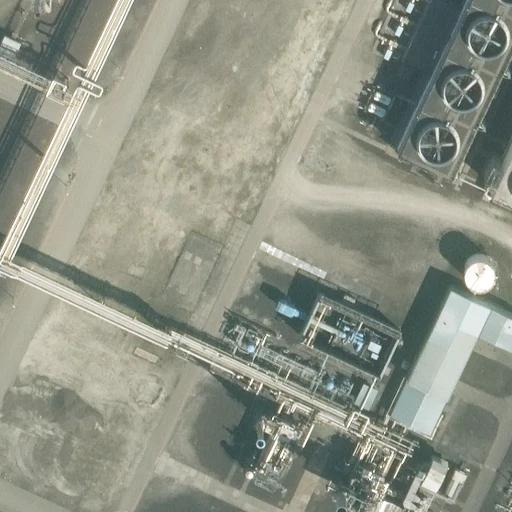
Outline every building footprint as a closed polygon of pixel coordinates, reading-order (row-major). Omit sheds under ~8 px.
[(453,0),(426,0),(397,64),(427,78),(462,4),(453,0)] [(495,272),(496,267),(495,262),(493,257),(489,254),(484,251),(479,251),(474,251),(470,254),(466,257),(464,262),(463,267),(464,272),(466,277),(470,280),(474,283),(479,283),(484,283),(489,280),(493,277),(495,272)] [(389,414),(429,433),(490,304),(450,285),(389,414)] [(382,369),(402,322),(324,288),(304,335),(334,348),(338,339),(348,344),(345,352),(382,369)] [(511,313),(490,304),(477,330),(511,346),(511,313)] [(421,478),(436,485),(447,460),(432,453),(421,478)]
